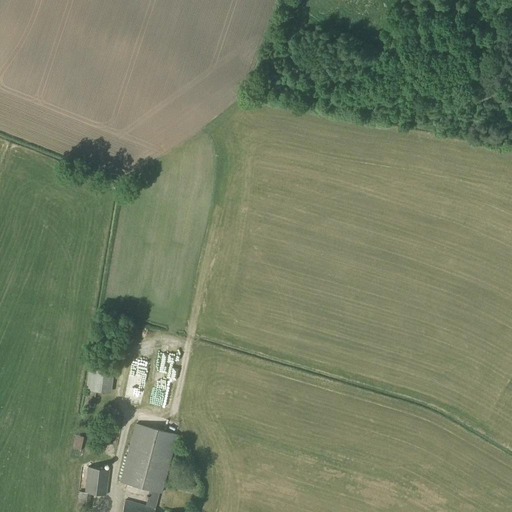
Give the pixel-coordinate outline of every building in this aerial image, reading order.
[(133,379),(151,382),(156,349),(147,348),(147,354),(149,354),(147,368),(135,366),(133,379)] [(150,384),(148,405),(180,407),(183,364),(180,364),(180,359),(160,357),(158,385),(150,384)] [(111,394),(114,372),(88,368),(85,390),(87,391),(84,408),(92,410),(96,392),(111,394)] [(161,494),(176,435),(136,424),(121,483),(149,490),(148,497),(147,496),(146,498),(147,498),(145,506),(125,501),(121,511),(154,511),(155,507),(159,493),(161,494)] [(80,451),(83,437),(75,435),(72,449),(80,451)] [(106,496),(109,470),(88,467),(85,493),(79,492),(76,511),(88,511),(90,494),(106,496)]
